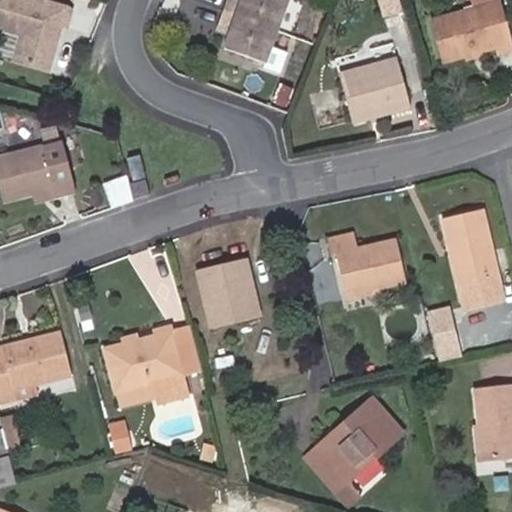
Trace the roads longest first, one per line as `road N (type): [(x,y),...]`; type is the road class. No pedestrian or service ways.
road 1 (residential): [(268,193),(0,258)]
road 2 (residential): [(268,193),(254,136),(144,84),(129,25),(138,0)]
road 3 (residential): [(511,130),(268,193)]
